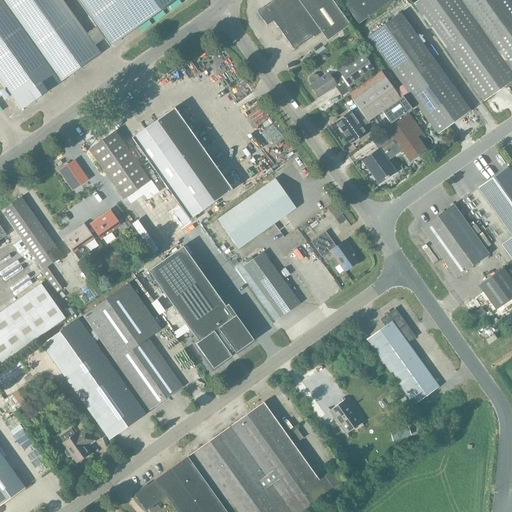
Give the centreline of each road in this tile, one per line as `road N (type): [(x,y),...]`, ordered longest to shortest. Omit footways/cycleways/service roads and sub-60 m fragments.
road 1 (unclassified): [(68,511),(404,271)]
road 2 (unclassified): [(0,165),(220,8)]
road 3 (unclassified): [(220,8),(372,223)]
road 4 (unclassified): [(404,271),(505,416),(503,496)]
road 5 (unclassified): [(372,223),(511,120)]
